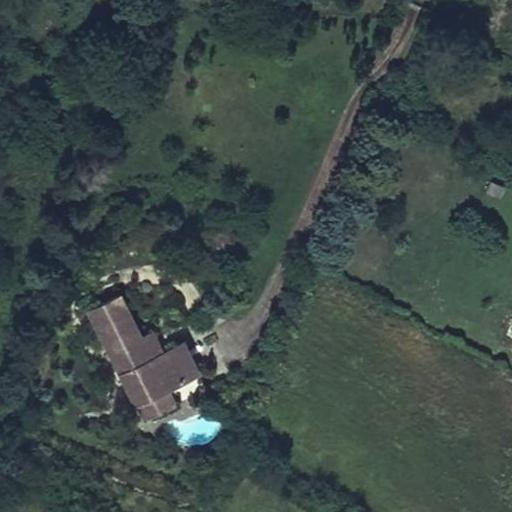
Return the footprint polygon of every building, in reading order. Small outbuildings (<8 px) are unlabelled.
[(511,0),(489,0),(480,27),(511,38),(511,0)] [(474,44),(511,57),(511,38),(480,27),(474,44)] [(137,401),(187,376),(173,349),(165,353),(153,359),(143,338),(120,293),(91,308),(137,401)] [(165,353),(154,332),(143,338),(153,359),(165,353)] [(198,370),(185,343),(173,349),(187,376),(198,370)]
